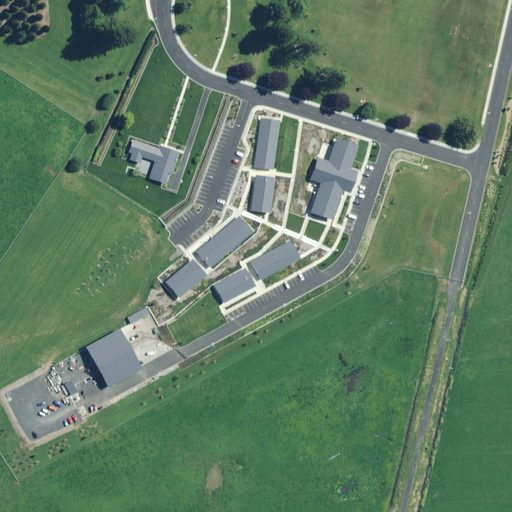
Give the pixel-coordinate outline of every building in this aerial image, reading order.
[(465,0),(391,0),(373,76),(443,93),(446,80),(389,66),(404,0),(413,0),(463,12),(465,0)] [(459,26),(447,23),(436,64),(449,67),(459,26)] [(280,119),(259,116),(253,165),(273,168),(280,119)] [(319,182),(308,213),(332,220),(342,190),(348,192),(356,170),(349,168),(357,145),(335,138),(328,160),(317,156),(309,179),(319,182)] [(158,149),(132,139),(127,152),(130,153),(128,159),(138,162),(140,157),(152,161),(147,178),(163,184),(168,171),(171,172),(179,151),(160,145),(158,149)] [(427,188),(434,190),(437,175),(431,173),(432,171),(395,162),(375,245),(406,252),(419,199),(424,200),(427,188)] [(275,177),(256,174),(250,211),(269,213),(275,177)] [(31,220),(33,221),(34,222),(37,217),(32,213),(29,218),(31,220)] [(238,215),(196,250),(211,267),(252,232),(238,215)] [(31,220),(29,218),(26,217),(20,226),(25,230),(31,220)] [(37,225),(33,222),(27,231),(31,234),(37,225)] [(289,240),(250,261),(260,280),(300,259),(289,240)] [(191,258),(163,282),(177,298),(205,274),(191,258)] [(244,267),(214,283),(225,302),(255,286),(244,267)] [(118,327),(83,346),(105,388),(140,369),(118,327)] [(69,381),(63,384),(70,396),(76,393),(69,381)] [(210,381),(201,384),(205,401),(214,398),(210,381)] [(177,406),(172,386),(162,389),(167,408),(177,406)]
